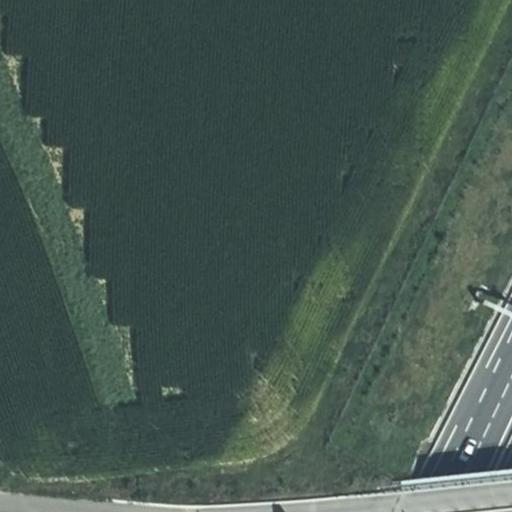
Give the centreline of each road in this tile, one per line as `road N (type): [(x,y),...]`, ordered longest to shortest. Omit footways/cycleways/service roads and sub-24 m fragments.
road 1 (track): [(511,494),(320,511)]
road 2 (motorway): [(511,377),(434,511)]
road 3 (motorway): [(511,385),(451,511)]
